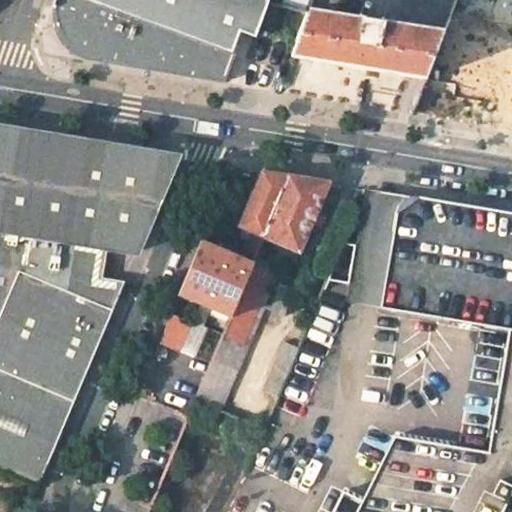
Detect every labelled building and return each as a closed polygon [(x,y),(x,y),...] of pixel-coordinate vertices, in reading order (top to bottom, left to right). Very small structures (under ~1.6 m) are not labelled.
[(270,0),(55,0),(53,8),(57,9),(58,13),(60,23),(63,29),(67,35),(67,37),(75,46),(83,53),(91,59),(100,63),(111,64),(222,83),(241,32),(257,38),(271,1),(270,0)] [(296,43),(291,56),(425,78),(442,36),(423,32),(307,13),(296,43)] [(511,29),(456,20),(451,37),(442,36),(425,78),(443,81),(440,93),(511,104),(511,29)] [(0,128),(0,227),(112,242),(133,251),(169,166),(175,158),(0,128)] [(58,153),(0,146),(0,469),(38,486),(70,408),(0,377),(0,337),(31,268),(65,197),(64,196),(45,188),(50,173),(58,153)] [(77,395),(124,283),(106,276),(109,241),(133,251),(169,166),(83,156),(64,196),(65,197),(31,268),(0,337),(0,377),(70,408),(77,395)] [(291,177),(262,172),(240,227),(244,228),(264,237),(291,177)] [(328,184),(291,177),(264,237),(298,252),(328,184)] [(383,193),(364,189),(353,246),(347,285),(344,304),(363,307),(379,310),(395,214),(396,212),(396,210),(397,208),(398,205),(400,204),(403,202),(405,200),(408,199),(411,198),(413,198),(417,199),(402,196),(383,193)] [(395,214),(379,310),(507,330),(488,452),(394,437),(361,501),(342,492),(331,511),(510,511),(511,508),(511,214),(417,199),(413,198),(411,198),(408,199),(405,200),(403,202),(400,204),(398,205),(397,208),(396,210),(396,212),(395,214)] [(264,237),(244,228),(241,236),(248,239),(245,246),(258,251),(264,237)] [(251,265),(202,243),(179,296),(229,318),(251,265)] [(341,244),(326,281),(347,285),(353,246),(341,244)] [(269,272),(251,265),(229,318),(196,398),(195,401),(220,411),(263,308),(255,305),(269,272)] [(294,290),(280,284),(269,311),(282,317),(294,290)] [(160,346),(181,353),(191,323),(170,316),(160,346)] [(298,348),(283,342),(262,390),(277,396),(298,348)]
